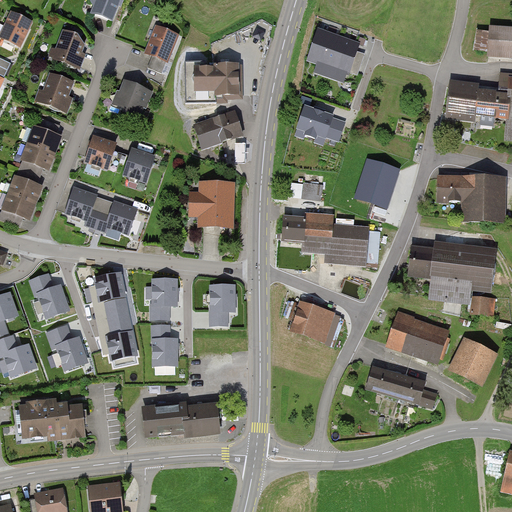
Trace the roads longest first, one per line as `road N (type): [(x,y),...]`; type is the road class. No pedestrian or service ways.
road 1 (primary): [(260,272),(267,121),(297,0)]
road 2 (residential): [(36,247),(114,48)]
road 3 (tertiary): [(511,433),(455,431),(353,461),(318,461)]
road 4 (primary): [(255,456),(260,272)]
road 5 (residential): [(367,311),(429,154)]
road 6 (residential): [(318,461),(329,391),(367,311)]
road 7 (track): [(486,511),(478,428),(511,365)]
road 8 (tertiary): [(0,480),(144,460)]
road 9 (residential): [(187,264),(67,251)]
